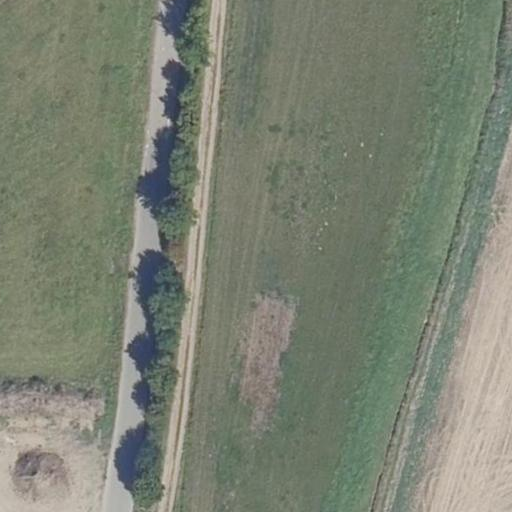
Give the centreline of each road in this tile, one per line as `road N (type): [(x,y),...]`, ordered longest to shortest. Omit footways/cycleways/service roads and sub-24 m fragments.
road 1 (unclassified): [(173,0),(109,511)]
road 2 (track): [(215,0),(161,511)]
